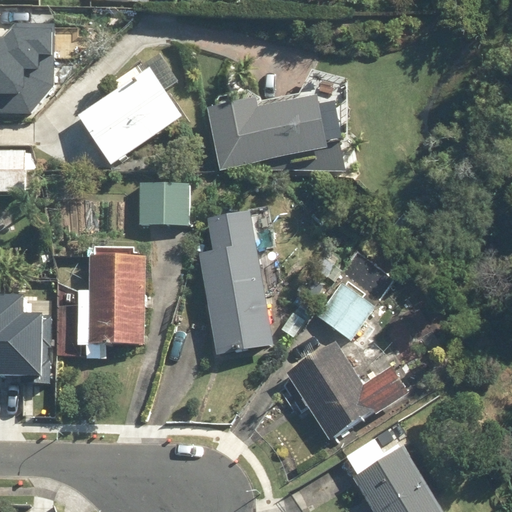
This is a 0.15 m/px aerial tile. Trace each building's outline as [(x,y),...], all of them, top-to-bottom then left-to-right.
[(0,38),(0,111),(35,112),(56,86),(59,22),(20,21),(3,39),(0,38)] [(117,165),(187,121),(171,96),(183,89),(158,50),(118,75),(126,89),(85,115),(117,165)] [(223,174),(348,176),(353,81),(318,73),(301,106),(262,113),(260,102),(212,109),(223,174)] [(27,154),(0,152),(0,191),(25,193),(27,154)] [(192,186),(142,185),(141,227),(191,228),(192,186)] [(260,246),(201,254),(215,360),(275,352),(260,246)] [(149,349),(149,260),(92,260),(92,294),(67,293),(66,359),(108,359),(109,349),(149,349)] [(377,308),(339,282),(316,316),(363,349),(378,326),(369,320),(377,308)] [(3,372),(48,373),(49,311),(27,310),(27,292),(5,292),(3,372)] [(309,323),(287,307),(274,325),(296,341),(309,323)] [(337,346),(289,377),(334,448),(413,397),(397,371),(366,391),(337,346)] [(374,441),(347,457),(361,479),(355,482),(373,511),(445,511),(406,449),(387,461),(374,441)]
